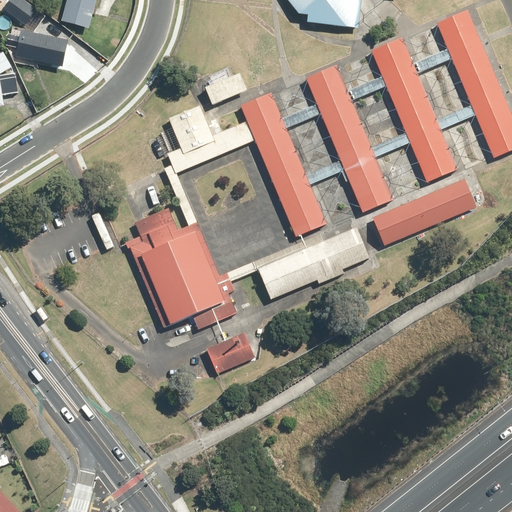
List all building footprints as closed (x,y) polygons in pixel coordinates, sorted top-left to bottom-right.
[(24,0),(16,0),(8,10),(27,25),(38,11),(24,0)] [(70,0),(65,22),(92,30),(100,0),(70,0)] [(287,0),(297,14),(305,15),(309,23),(352,29),(357,0),(287,0)] [(511,119),(466,12),(436,24),(493,158),(511,149),(511,119)] [(25,32),(20,56),(67,65),(71,41),(25,32)] [(406,38),(372,52),(428,183),(462,169),(406,38)] [(0,76),(15,67),(7,52),(0,55),(0,76)] [(340,65),(306,79),(362,210),(396,196),(340,65)] [(244,73),(207,89),(215,106),(252,91),(244,73)] [(275,93),(241,107),(297,238),(331,224),(275,93)] [(254,141),(245,121),(166,154),(175,174),(254,141)] [(475,207),(462,178),(370,216),(383,246),(475,207)] [(116,249),(102,213),(95,216),(108,252),(116,249)] [(225,304),(192,228),(139,251),(171,326),(225,304)] [(370,262),(356,228),(258,270),(272,303),(370,262)] [(39,309),(46,321),(51,318),(44,306),(39,309)] [(247,333),(207,350),(218,375),(258,359),(247,333)] [(22,511),(0,487),(0,511),(22,511)]
